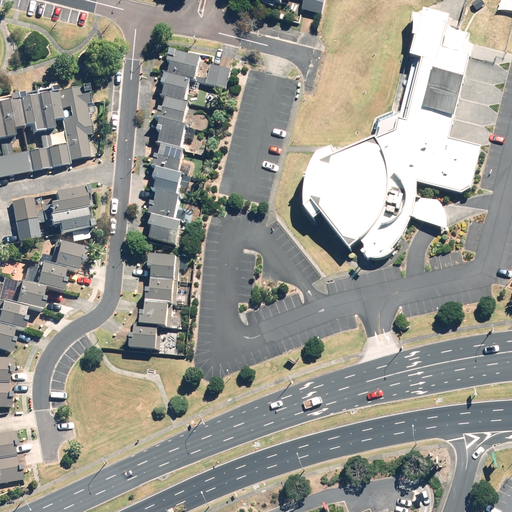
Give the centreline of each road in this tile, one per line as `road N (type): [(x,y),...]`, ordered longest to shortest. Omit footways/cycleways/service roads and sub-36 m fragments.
road 1 (primary): [(48,511),(317,392),(392,368),(511,353)]
road 2 (residential): [(137,12),(113,293),(48,363),(41,386),(51,453)]
road 3 (primary): [(511,411),(462,413),(306,450),(145,511)]
road 4 (unknown): [(414,286),(434,239),(452,223),(501,207)]
road 5 (residential): [(314,54),(197,26)]
